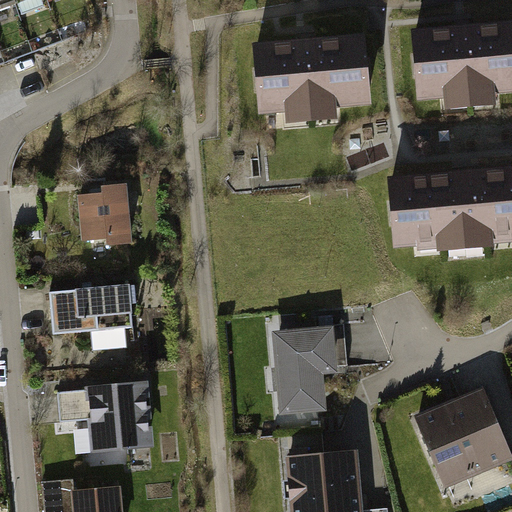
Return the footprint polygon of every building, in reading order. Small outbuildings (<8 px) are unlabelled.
[(24,0),(0,0),(0,12),(26,3),(24,0)] [(511,20),(412,30),(419,98),(446,95),(447,108),(498,103),(497,94),(511,92),(511,20)] [(364,33),(249,42),(254,113),(283,111),(284,123),(337,119),(336,106),(369,103),(364,33)] [(511,164),(385,176),(391,247),(438,242),(439,250),(496,245),(496,239),(511,237),(511,164)] [(105,195),(79,197),(83,244),(109,242),(109,247),(135,245),(129,186),(104,188),(105,195)] [(138,289),(52,295),(55,338),(141,333),(138,289)] [(331,326),(270,331),(276,413),(325,410),(323,374),(335,373),(331,326)] [(511,456),(483,387),(413,416),(443,488),(511,459),(511,456)] [(151,388),(60,395),(62,422),(89,420),(92,451),(156,446),(151,388)] [(361,511),(356,452),(285,459),(289,511),(361,511)] [(121,511),(120,488),(72,492),(73,511),(121,511)]
